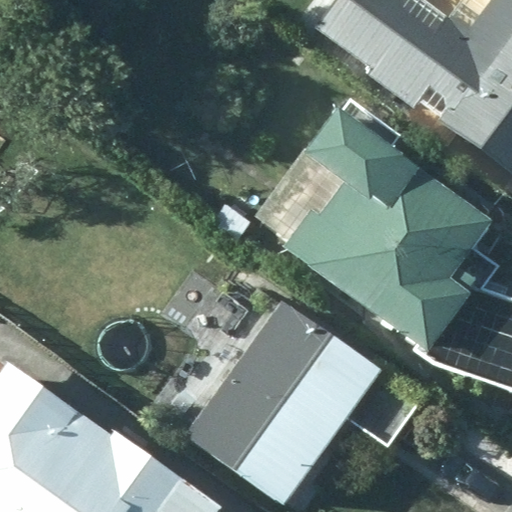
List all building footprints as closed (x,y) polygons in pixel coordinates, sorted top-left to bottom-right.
[(68,57),(135,0),(28,0),(23,5),(68,57)] [(337,0),(318,28),(511,163),(511,0),(496,0),(469,40),(411,0),(337,0)] [(505,228),(350,116),(318,161),(351,184),(326,219),(318,213),(291,251),(438,356),(434,366),(511,393),(511,300),(464,284),(505,228)] [(385,389),(390,383),(290,313),(201,445),(297,510),(358,421),(398,447),(422,415),(385,389)] [(225,511),(15,372),(0,394),(0,511),(225,511)]
